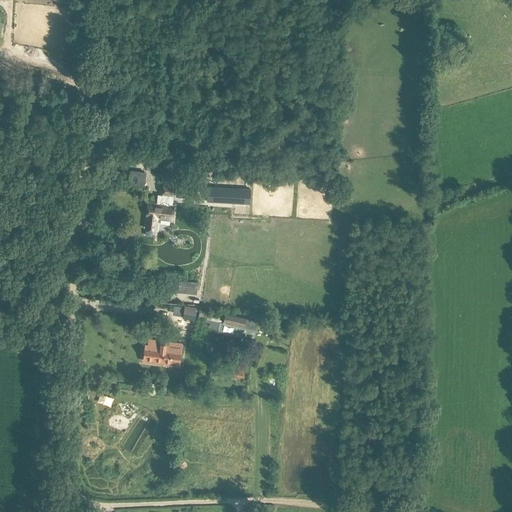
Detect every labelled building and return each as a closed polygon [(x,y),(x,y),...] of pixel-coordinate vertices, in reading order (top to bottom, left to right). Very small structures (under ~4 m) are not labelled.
[(163,184),(162,196),(159,195),(158,196),(158,203),(148,201),(145,228),(156,229),(157,222),(161,219),(172,221),(174,205),(172,204),(174,197),(176,197),(177,181),(163,180),(163,184)] [(188,182),(177,181),(176,197),(187,198),(188,182)] [(208,186),(207,202),(250,204),(251,188),(208,186)] [(236,213),(237,225),(251,225),(251,213),(236,213)] [(185,305),(183,317),(195,320),(197,307),(185,305)] [(219,322),(217,331),(242,337),(254,339),(258,321),(226,314),(224,323),(219,322)] [(204,328),(217,331),(217,330),(219,322),(207,319),(206,319),(204,328)] [(148,323),(147,332),(155,333),(156,324),(148,323)] [(146,345),(144,361),(147,361),(163,363),(164,361),(171,362),(171,364),(179,365),(180,363),(181,353),(182,346),(182,344),(174,343),(166,342),(165,345),(162,344),(162,341),(149,340),(149,344),(148,345),(146,345)] [(220,365),(219,376),(243,379),(245,369),(220,365)]
